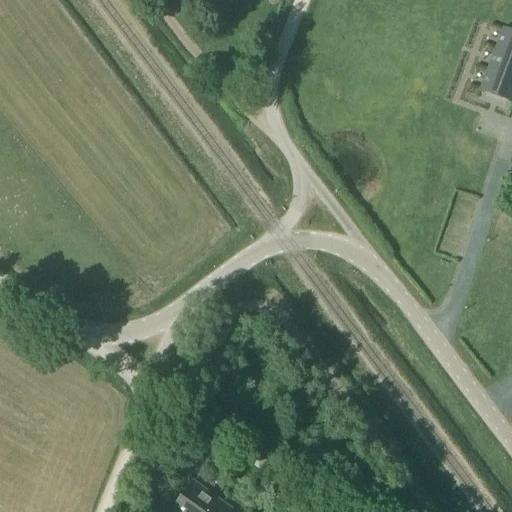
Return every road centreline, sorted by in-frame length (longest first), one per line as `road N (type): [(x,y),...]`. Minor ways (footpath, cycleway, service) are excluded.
road 1 (unclassified): [(511,442),(371,258)]
road 2 (unclassified): [(175,315),(144,404),(129,369),(73,330)]
road 3 (track): [(305,172),(272,94),(304,0)]
road 4 (unclassified): [(371,258),(305,172),(302,207),(282,241)]
road 5 (unclassified): [(282,241),(175,315)]
